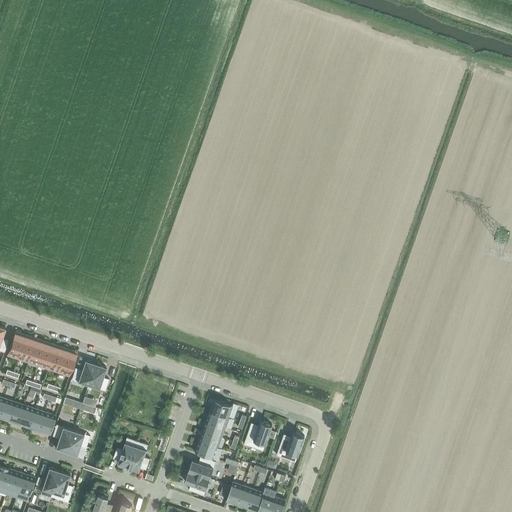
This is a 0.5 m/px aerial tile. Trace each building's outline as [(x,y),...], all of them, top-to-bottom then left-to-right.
[(15,331),(7,355),(17,358),(25,334),(15,331)] [(25,334),(17,358),(28,362),(36,338),(25,334)] [(36,338),(28,362),(38,365),(46,341),(36,338)] [(46,341),(38,365),(48,368),(56,345),(46,341)] [(56,345),(48,368),(58,372),(66,348),(56,345)] [(77,352),(66,348),(58,372),(69,375),(77,352)] [(71,378),(88,384),(95,362),(84,359),(81,369),(75,367),(71,378)] [(106,366),(95,362),(88,384),(105,390),(109,378),(102,376),(106,366)] [(29,390),(39,394),(40,392),(41,389),(40,388),(37,387),(31,386),(31,385),(29,390)] [(0,408),(0,417),(8,420),(14,401),(4,397),(0,408)] [(213,399),(209,410),(229,417),(233,405),(213,398),(213,399)] [(8,420),(18,424),(24,404),(14,401),(8,420)] [(28,427),(35,408),(24,404),(18,424),(28,427)] [(39,431),(45,411),(35,408),(28,427),(39,431)] [(229,417),(209,410),(206,420),(225,427),(229,417)] [(49,434),(56,415),(45,411),(39,431),(49,434)] [(222,437),(225,427),(206,420),(202,430),(222,437)] [(244,443),(263,450),(272,424),(260,420),(256,433),(248,431),(244,443)] [(73,429),(56,423),(52,435),(58,437),(55,447),(66,451),(73,429)] [(73,429),(66,451),(77,454),(80,444),(86,446),(90,435),(73,429)] [(202,430),(199,441),(218,447),(222,437),(202,430)] [(276,455),(296,461),(305,436),(293,431),(288,445),(281,442),(276,455)] [(118,463),(129,466),(138,441),(127,437),(123,449),(117,447),(113,458),(119,460),(118,463)] [(148,444),(138,441),(129,466),(139,470),(140,467),(146,469),(150,458),(144,456),(148,444)] [(195,451),(219,460),(223,449),(223,448),(218,447),(199,441),(195,451)] [(188,470),(210,478),(216,461),(204,457),(202,463),(192,459),(188,470)] [(14,469),(4,466),(0,477),(0,491),(6,494),(14,469)] [(51,496),(59,470),(49,466),(41,488),(52,491),(50,496),(51,496)] [(17,497),(25,473),(14,469),(6,494),(17,497)] [(59,470),(51,496),(68,502),(73,486),(67,484),(70,474),(59,470)] [(195,484),(192,491),(204,495),(210,478),(188,470),(185,481),(195,484)] [(25,473),(17,497),(27,501),(35,476),(25,473)] [(237,504),(243,485),(233,481),(231,485),(229,491),(226,500),(237,504)] [(254,488),(243,485),(237,504),(247,508),(254,488)] [(265,487),(263,492),(264,492),(257,511),(259,511),(268,511),(274,495),(275,496),(276,491),(265,487)] [(247,508),(257,511),(264,492),(263,492),(254,488),(247,508)] [(92,511),(112,511),(116,504),(107,501),(108,496),(99,493),(92,511)] [(274,495),(268,511),(281,511),(286,499),(285,499),(275,496),(274,495)] [(138,511),(130,509),(132,505),(123,501),(119,511),(138,511)]
